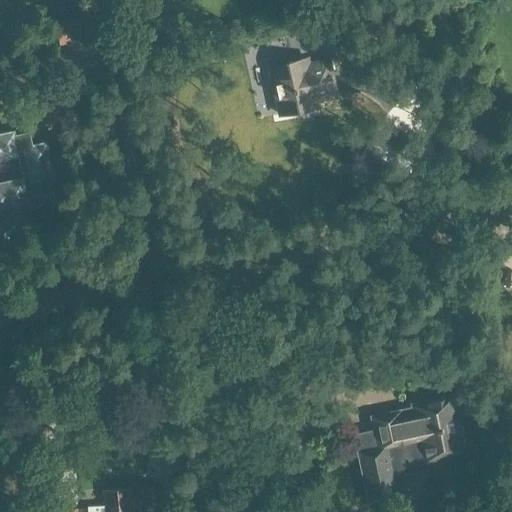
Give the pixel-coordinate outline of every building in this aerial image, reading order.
[(431,13),(443,26),(453,16),(450,13),(449,14),(439,4),(431,13)] [(269,67),(280,114),(301,110),(299,104),(337,95),(329,59),(309,63),(308,58),(269,67)] [(57,75),(82,70),(80,61),(55,66),(57,75)] [(28,177),(0,183),(0,207),(29,202),(28,199),(51,194),(48,179),(53,178),(45,143),(33,145),(29,130),(14,134),(13,131),(0,133),(0,158),(23,153),(28,177)] [(375,431),(358,435),(361,450),(359,451),(369,500),(397,494),(391,466),(424,459),(424,461),(466,451),(454,395),(412,404),(413,407),(372,416),(375,431)] [(333,483),(305,489),(309,511),(330,511),(340,510),(333,483)] [(90,508),(90,511),(138,511),(139,511),(138,495),(131,496),(130,489),(104,491),(105,506),(90,508)]
